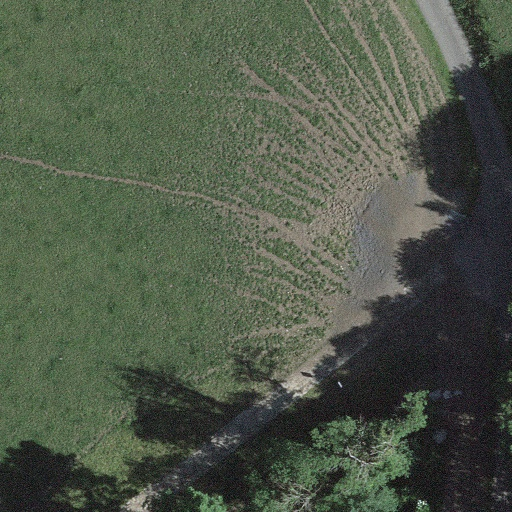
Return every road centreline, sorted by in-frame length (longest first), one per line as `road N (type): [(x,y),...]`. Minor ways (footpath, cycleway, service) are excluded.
road 1 (track): [(511,320),(410,305),(260,410),(135,511)]
road 2 (unclassified): [(427,0),(465,64),(505,223),(511,291)]
road 3 (unclassified): [(511,359),(501,511)]
